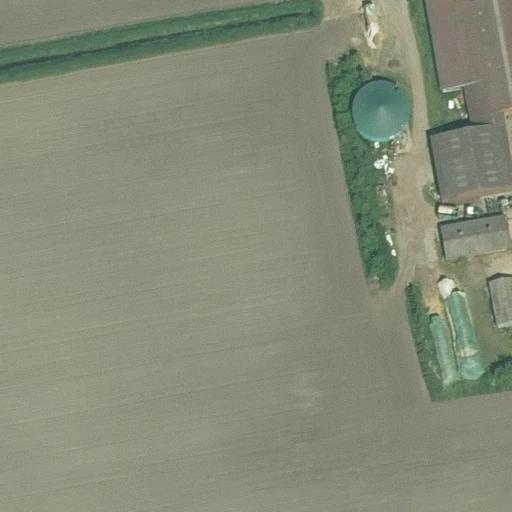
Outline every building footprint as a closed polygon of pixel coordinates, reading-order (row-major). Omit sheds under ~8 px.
[(479,0),(429,0),(452,129),(476,125),(511,119),(511,4),(482,10),(479,0)] [(410,131),(414,122),(414,112),(411,102),(405,95),(397,90),(387,87),(377,89),(369,94),(362,101),(358,110),(358,120),(361,129),(367,137),(376,142),(385,144),(395,143),(404,138),(410,131)] [(511,119),(476,125),(478,135),(511,129),(511,119)] [(434,142),(445,204),(511,192),(511,129),(478,135),(434,142)] [(511,221),(446,233),(451,264),(511,253),(511,221)] [(511,283),(494,286),(501,330),(511,327),(511,283)] [(473,321),(452,325),(462,383),(483,379),(473,321)] [(445,384),(457,383),(454,364),(442,366),(445,384)]
